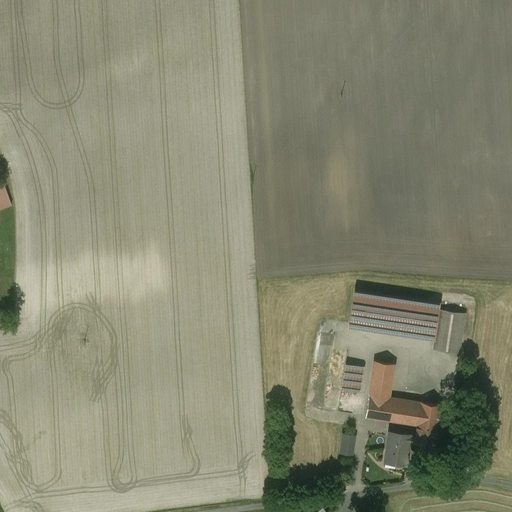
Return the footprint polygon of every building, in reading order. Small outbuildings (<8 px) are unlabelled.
[(4,185),(0,186),(0,209),(11,205),(4,185)] [(440,309),(441,301),(437,301),(355,288),(349,326),(436,339),(434,349),(459,353),(465,313),(440,309)] [(366,416),(417,424),(416,435),(414,443),(435,446),(442,404),(420,401),(420,402),(389,397),(394,363),(375,360),(366,416)] [(410,433),(389,430),(385,461),(406,464),(409,442),(414,443),(416,435),(410,434),(410,433)] [(355,436),(343,434),(340,452),(352,454),(355,436)]
